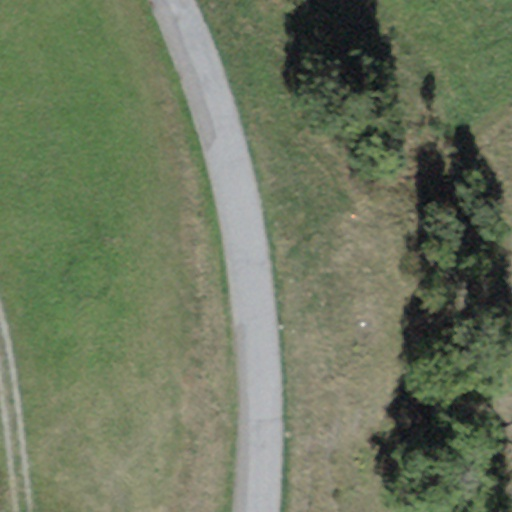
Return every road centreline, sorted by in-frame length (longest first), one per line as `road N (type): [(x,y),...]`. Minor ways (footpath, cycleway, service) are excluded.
road 1 (unclassified): [(169,0),(213,108),(245,246),(260,376),(253,511)]
road 2 (track): [(0,330),(24,511)]
